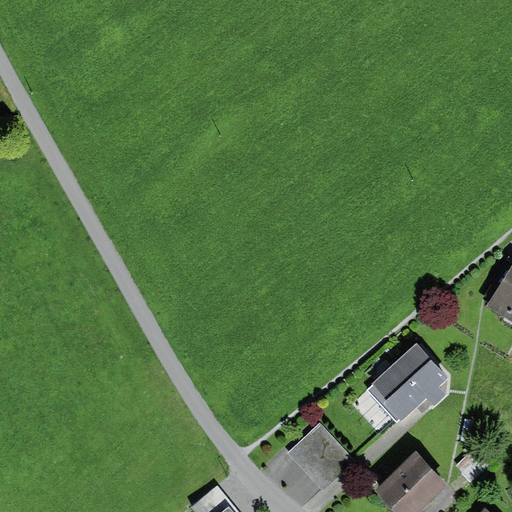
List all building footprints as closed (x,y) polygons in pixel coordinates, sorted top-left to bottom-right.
[(511,267),(488,307),(511,321),(511,267)] [(417,344),(371,390),(401,420),(426,395),(436,405),(448,393),(441,386),(450,377),(417,344)] [(356,460),(321,423),(289,453),(324,490),(356,460)] [(491,464),(476,448),(456,466),(471,482),(491,464)] [(416,452),(376,490),(396,511),(419,511),(448,485),(416,452)] [(191,507),(195,511),(222,511),(229,507),(233,504),(218,485),(191,507)]
